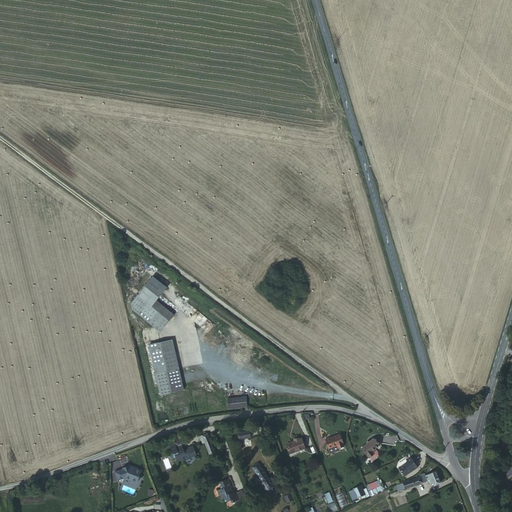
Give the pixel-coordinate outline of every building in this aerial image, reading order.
[(158,267),(153,273),(164,282),(173,271),(169,267),(164,273),(158,267)] [(140,297),(134,305),(159,326),(173,309),(155,294),(164,282),(153,273),(136,293),(140,297)] [(186,386),(173,335),(151,340),(162,392),(186,386)] [(252,406),(251,397),(231,398),(232,408),(252,406)] [(251,434),(250,427),(242,429),(244,436),(251,434)] [(282,445),(299,443),(298,433),(293,433),(293,430),(288,431),(288,434),(281,435),(282,445)] [(368,431),(356,441),(368,454),(373,450),(375,447),(373,444),(371,441),(375,438),(368,431)] [(218,454),(209,432),(200,436),(203,443),(206,442),(212,456),(218,454)] [(337,448),(341,446),(336,434),(322,440),(329,455),(338,450),(337,448)] [(185,445),(183,438),(176,441),(179,449),(177,450),(176,446),(171,448),(174,455),(171,456),(174,461),(176,462),(178,461),(179,464),(185,461),(186,463),(192,461),(192,462),(198,459),(197,456),(198,456),(195,447),(190,449),(191,451),(186,453),(183,446),(185,445)] [(415,460),(408,450),(405,452),(406,453),(397,459),(403,467),(411,462),(412,462),(415,460)] [(279,489),(259,461),(254,465),(264,480),(262,481),(267,490),(269,488),(273,493),(279,489)] [(438,476),(432,464),(422,469),(426,478),(430,476),(432,479),(438,476)] [(124,469),(116,472),(119,480),(127,477),(132,479),(133,481),(136,483),(138,482),(143,470),(137,468),(136,469),(131,466),(127,468),(126,468),(124,469)] [(419,473),(417,469),(400,476),(402,483),(423,475),(422,472),(419,473)] [(387,478),(384,473),(380,475),(378,471),(365,478),(370,487),(387,478)] [(230,502),(230,504),(238,502),(238,504),(245,501),(242,491),(232,495),(231,493),(228,494),(228,490),(230,489),(226,478),(216,482),(218,489),(214,491),(216,498),(218,497),(219,502),(222,500),(223,504),(230,502)] [(359,479),(352,482),(356,491),(364,488),(359,479)] [(356,491),(352,482),(347,484),(351,493),(356,491)] [(295,498),(291,490),(285,493),(289,501),(295,498)] [(329,492),(324,494),(328,503),(333,501),(329,492)] [(336,495),(339,507),(347,505),(344,493),(336,495)]
